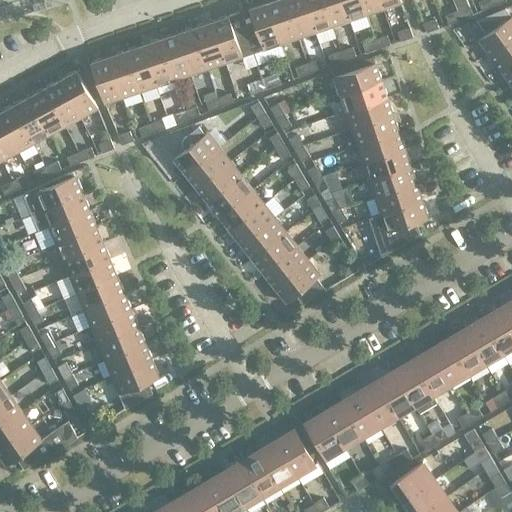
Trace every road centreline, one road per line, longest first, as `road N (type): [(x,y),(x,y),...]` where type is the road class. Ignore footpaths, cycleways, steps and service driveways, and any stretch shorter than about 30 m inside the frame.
road 1 (residential): [(41,511),(511,238)]
road 2 (residential): [(0,75),(80,32),(175,0)]
